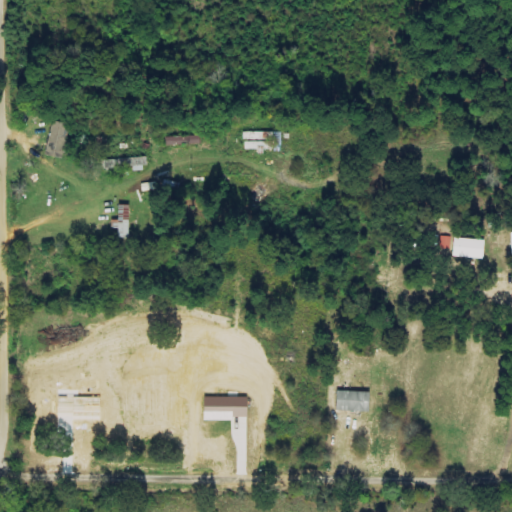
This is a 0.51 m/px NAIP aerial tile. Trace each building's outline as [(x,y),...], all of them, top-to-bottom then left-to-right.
[(71,127),(53,121),(42,152),(59,158),(71,127)] [(282,133),(243,133),(243,151),(282,151),(282,133)] [(166,146),(201,145),(200,137),(166,138),(166,146)] [(104,169),(132,168),(132,172),(145,172),(145,159),(104,160),(104,169)] [(116,221),(111,221),(110,238),(127,239),(128,212),(117,212),(116,221)] [(482,240),(451,239),(451,258),(482,259),(482,240)] [(334,412),(367,413),(368,393),(335,392),(334,412)] [(366,458),(381,460),(383,440),(369,438),(366,458)]
